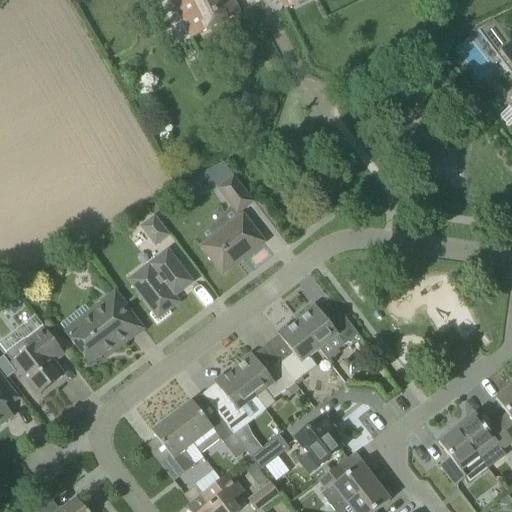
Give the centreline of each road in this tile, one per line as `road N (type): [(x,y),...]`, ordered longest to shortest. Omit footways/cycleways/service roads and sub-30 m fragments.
road 1 (residential): [(101,438),(106,424),(328,253),(350,244),(506,257)]
road 2 (residential): [(426,511),(385,457),(387,435),(485,359),(507,319),(506,257)]
